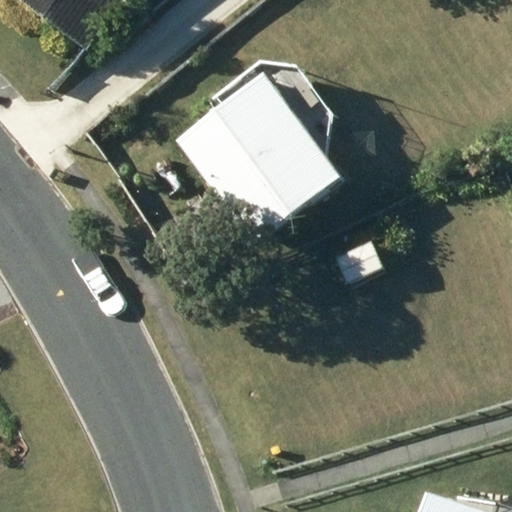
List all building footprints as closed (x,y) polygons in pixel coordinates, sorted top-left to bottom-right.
[(28,0),(101,55),(124,25),(130,30),(152,0),(28,0)] [(341,0),(292,0),(291,2),(312,26),(341,0)] [(368,184),(290,83),(200,152),(277,254),(368,184)] [(387,248),(347,265),(357,289),(397,272),(387,248)] [(438,511),(473,511),(442,502),(438,511)]
